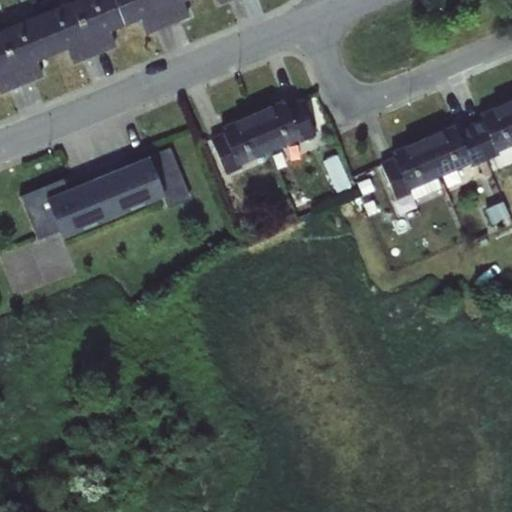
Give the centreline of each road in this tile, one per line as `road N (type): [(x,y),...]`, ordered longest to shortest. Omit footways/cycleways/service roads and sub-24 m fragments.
road 1 (residential): [(0,142),(315,22)]
road 2 (residential): [(315,22),(339,90),(366,99),(511,45)]
